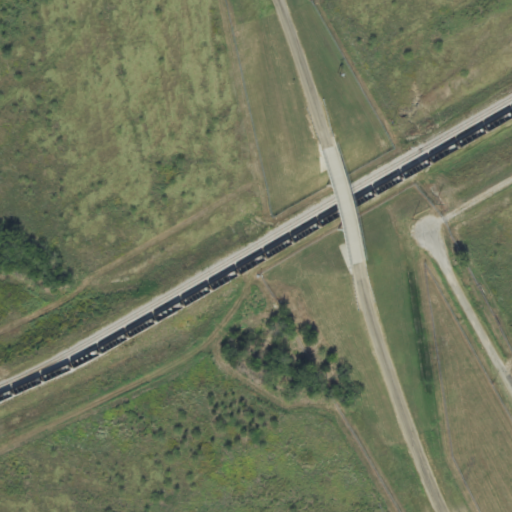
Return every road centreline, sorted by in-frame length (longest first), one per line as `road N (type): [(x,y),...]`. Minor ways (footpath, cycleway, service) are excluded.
road 1 (residential): [(436,511),(344,278)]
road 2 (residential): [(511,389),(426,232)]
road 3 (residential): [(314,147),(270,0)]
road 4 (residential): [(344,278),(314,147)]
